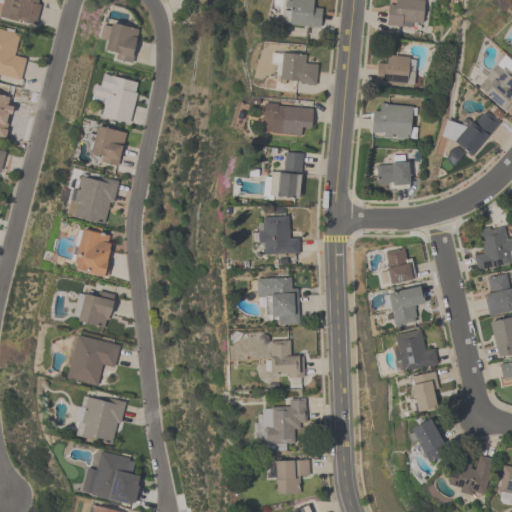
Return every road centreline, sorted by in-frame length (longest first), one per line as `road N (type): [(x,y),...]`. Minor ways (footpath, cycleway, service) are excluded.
road 1 (residential): [(163,511),(132,243),(163,52),(140,0)]
road 2 (residential): [(352,0),(334,216),(343,453),(353,511)]
road 3 (residential): [(437,210),(479,404),(511,425)]
road 4 (residential): [(334,216),(437,210),(477,194),(511,159)]
